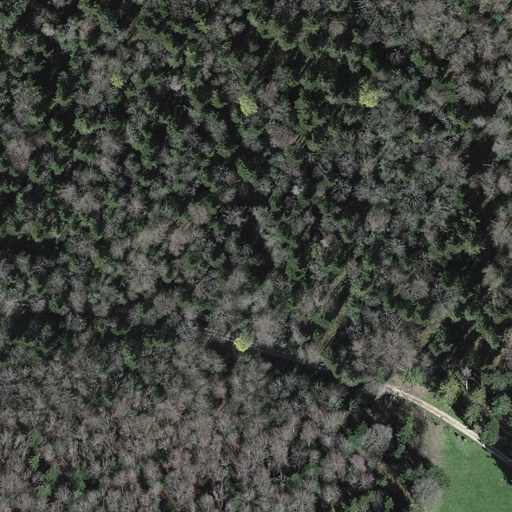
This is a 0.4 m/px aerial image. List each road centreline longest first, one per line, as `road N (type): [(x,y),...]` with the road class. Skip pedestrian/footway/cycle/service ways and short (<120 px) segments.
road 1 (track): [(0,299),(105,305),(370,378),(422,400),(511,465)]
road 2 (track): [(137,0),(137,28),(158,72),(247,182),(263,245),(317,364)]
road 3 (track): [(395,387),(24,511)]
